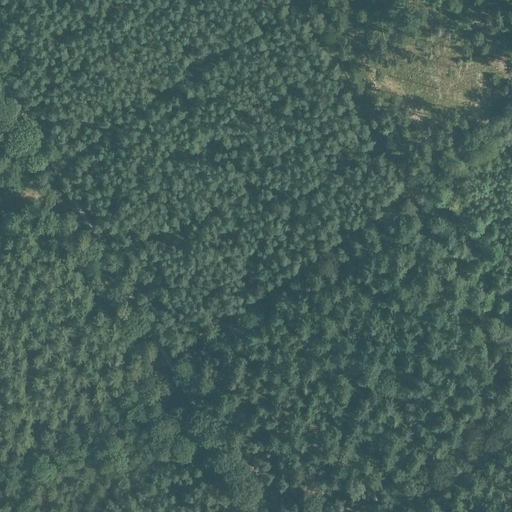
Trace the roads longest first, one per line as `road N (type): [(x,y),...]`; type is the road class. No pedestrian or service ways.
road 1 (track): [(511,117),(0,477)]
road 2 (track): [(511,356),(298,0)]
